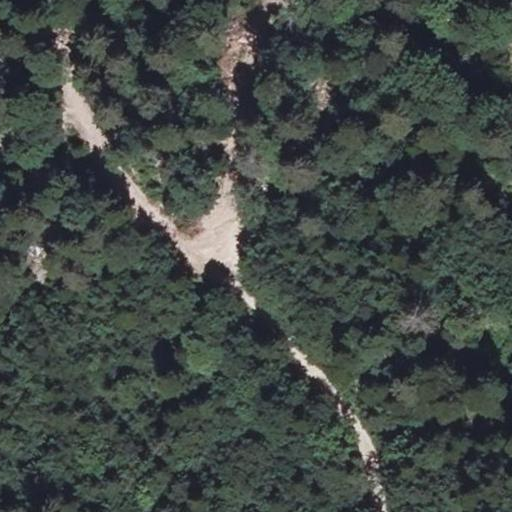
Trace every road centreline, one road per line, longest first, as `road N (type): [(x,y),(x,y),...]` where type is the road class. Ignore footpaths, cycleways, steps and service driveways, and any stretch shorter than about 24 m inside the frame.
road 1 (track): [(47,0),(87,134),(143,209),(186,250),(224,271),(330,385),(367,447),(380,511)]
road 2 (track): [(224,271),(250,66),(282,0)]
